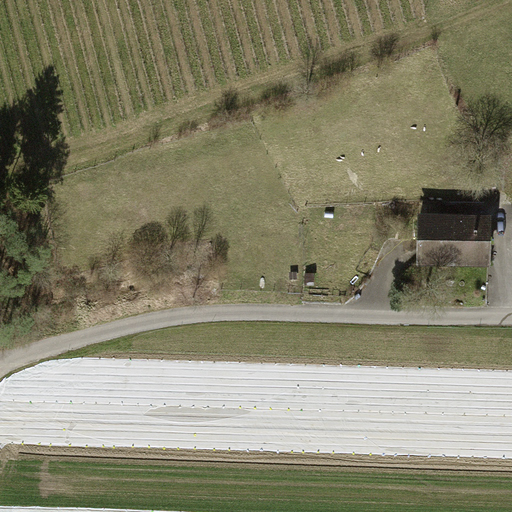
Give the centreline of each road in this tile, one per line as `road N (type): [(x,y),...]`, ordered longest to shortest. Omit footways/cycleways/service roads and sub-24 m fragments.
road 1 (track): [(499,0),(68,162),(0,175)]
road 2 (residential): [(0,366),(12,356),(185,314),(511,318)]
